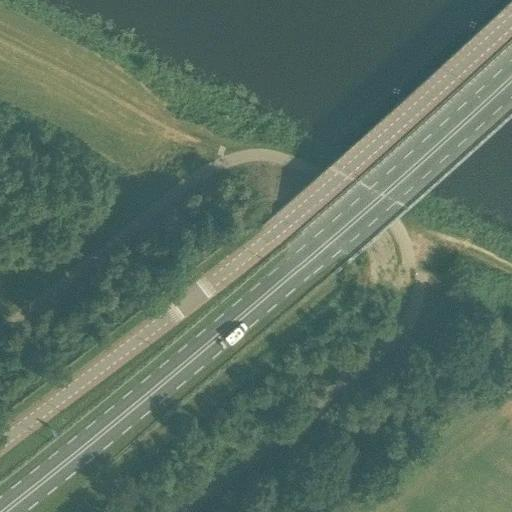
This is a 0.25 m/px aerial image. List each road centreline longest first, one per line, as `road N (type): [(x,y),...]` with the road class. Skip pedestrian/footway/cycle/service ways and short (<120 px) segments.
road 1 (primary): [(0,511),(328,242),(511,73)]
road 2 (unclassified): [(0,444),(289,222),(511,20)]
